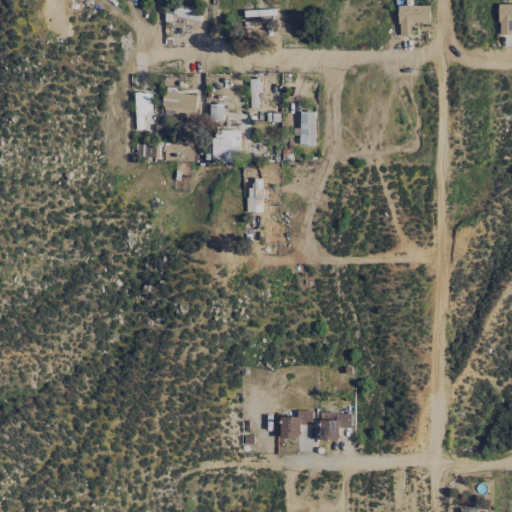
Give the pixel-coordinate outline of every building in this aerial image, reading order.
[(511,3),(499,4),(500,34),(511,33),(511,3)] [(430,4),(399,5),(399,35),(414,35),(414,23),(431,23),(430,4)] [(201,20),(202,8),(174,5),(173,16),(201,20)] [(195,117),(196,94),(174,93),(175,87),(165,86),(163,115),(195,117)] [(152,92),(135,92),(136,128),(145,128),(145,117),(153,117),(152,92)] [(210,120),(223,119),(222,103),(210,104),(210,120)] [(315,111),(300,111),(299,145),(315,145),(315,111)] [(240,130),(214,129),(213,161),(233,161),(233,154),(240,154),(240,130)] [(248,211),(263,211),(262,178),(254,178),(254,187),(247,187),(248,211)] [(297,416),(281,416),(280,437),(300,437),(300,424),(313,424),(313,410),(297,410),(297,416)] [(320,439),(339,440),(340,427),(352,427),(352,413),(331,412),(320,412),(320,439)]
